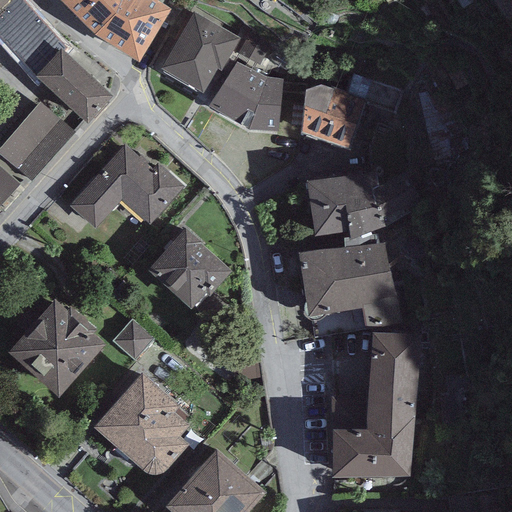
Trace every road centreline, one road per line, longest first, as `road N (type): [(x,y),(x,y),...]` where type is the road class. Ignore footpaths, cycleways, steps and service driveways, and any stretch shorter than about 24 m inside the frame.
road 1 (residential): [(131,104),(227,192),(247,240),(300,511)]
road 2 (residential): [(0,234),(119,107),(131,104)]
road 3 (residential): [(131,104),(126,77),(48,0)]
